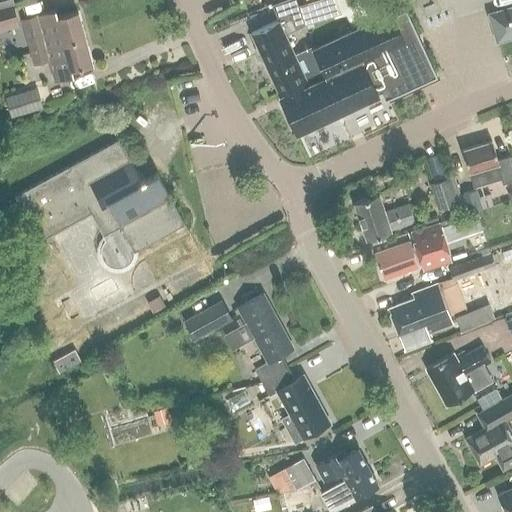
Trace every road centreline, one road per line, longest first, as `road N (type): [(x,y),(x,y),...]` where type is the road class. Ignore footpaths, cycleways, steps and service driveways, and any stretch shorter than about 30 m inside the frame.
road 1 (unclassified): [(458,511),(288,196)]
road 2 (unclassified): [(288,196),(511,87)]
road 3 (unclassified): [(288,196),(178,0)]
